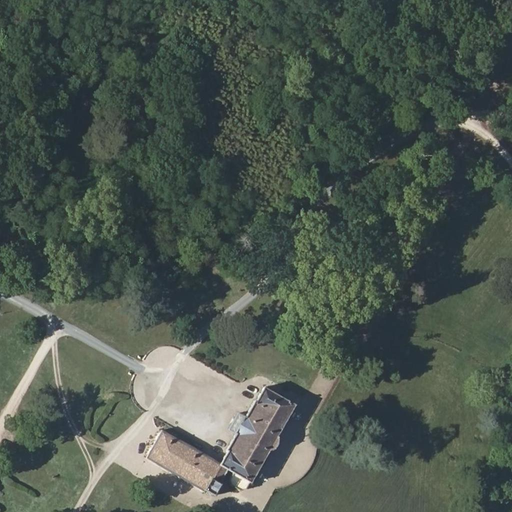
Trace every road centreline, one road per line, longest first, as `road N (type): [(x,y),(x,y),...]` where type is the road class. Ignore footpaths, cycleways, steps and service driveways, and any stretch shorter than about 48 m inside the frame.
road 1 (unknown): [(168,385),(287,240),(355,178),(418,132),(470,117)]
road 2 (unknown): [(226,417),(168,385),(81,511)]
